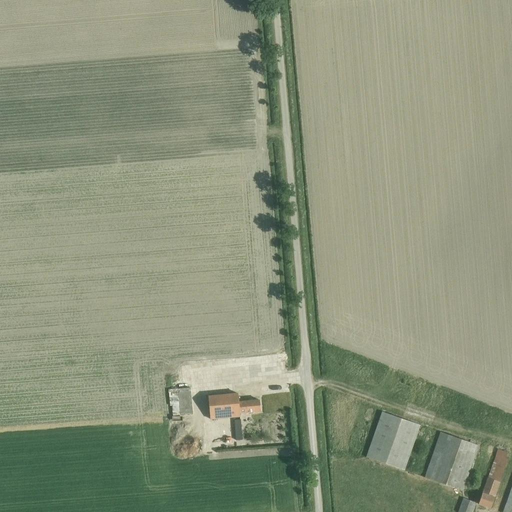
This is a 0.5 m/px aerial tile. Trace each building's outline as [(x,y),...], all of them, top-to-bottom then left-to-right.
[(278,378),(279,386),(288,384),(287,376),(278,378)] [(269,377),(261,377),(261,387),(269,387),(269,377)] [(179,389),(182,415),(193,414),(190,388),(179,389)] [(259,399),(238,402),(237,393),(209,397),(211,419),(239,416),(239,414),(260,412),(259,399)] [(365,457),(403,470),(418,425),(380,411),(365,457)] [(423,477),(460,490),(477,445),(439,432),(423,477)] [(489,508),(499,481),(508,459),(505,458),(507,453),(498,449),(487,477),(477,503),(489,508)] [(511,511),(511,483),(501,511),(511,511)] [(471,511),(475,503),(462,498),(457,511),(458,511),(471,511)]
